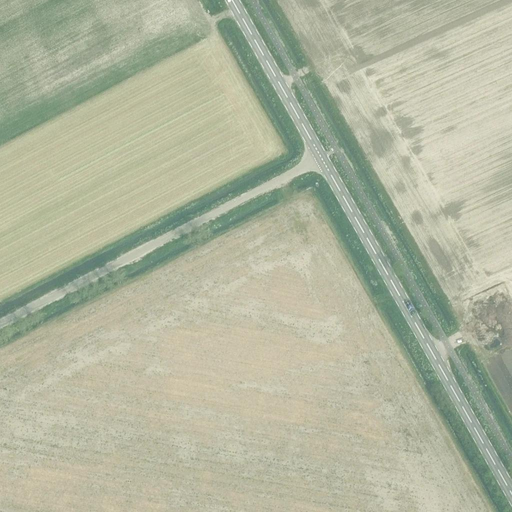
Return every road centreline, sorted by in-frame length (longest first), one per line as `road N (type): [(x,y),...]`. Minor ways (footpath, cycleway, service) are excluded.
road 1 (secondary): [(511,493),(320,156)]
road 2 (unclassified): [(0,323),(320,156)]
road 3 (secondary): [(320,156),(229,0)]
